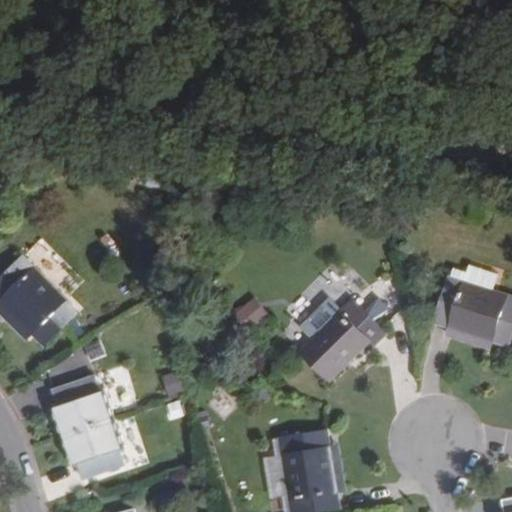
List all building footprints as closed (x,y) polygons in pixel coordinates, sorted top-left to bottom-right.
[(23,254),(0,277),(0,298),(0,299),(34,333),(46,345),(80,311),(23,254)] [(453,275),(494,288),(499,273),(471,264),(469,271),(455,266),(453,275)] [(450,274),(434,321),(450,326),(496,340),(511,344),(511,294),(494,288),(453,275),(450,274)] [(257,297),(243,308),(257,327),(272,315),(257,297)] [(313,338),(301,351),(331,380),(369,341),(375,346),(389,332),(354,298),(343,309),(331,298),(302,327),(313,338)] [(0,299),(0,312),(27,340),(34,333),(0,299)] [(493,349),(496,340),(450,326),(447,335),(493,349)] [(171,396),(188,390),(180,370),(163,377),(171,396)] [(56,406),(65,434),(114,417),(104,390),(102,391),(96,372),(52,388),(58,405),(56,406)] [(132,394),(115,400),(120,415),(138,409),(132,394)] [(168,403),(172,419),(187,415),(183,399),(168,403)] [(121,448),(124,447),(114,417),(65,434),(75,464),(78,462),(84,479),(127,465),(121,448)] [(313,511),(341,508),(338,492),(331,445),(328,428),(281,436),(292,511),(313,511)] [(286,511),(292,511),(281,436),(274,437),(277,456),(265,458),(273,498),(284,497),(286,511)] [(348,490),(341,443),(331,445),(338,492),(348,490)] [(505,511),(511,511),(511,497),(503,499),(505,511)]
